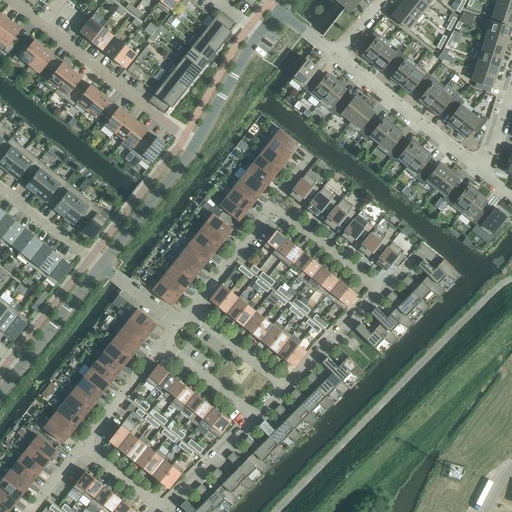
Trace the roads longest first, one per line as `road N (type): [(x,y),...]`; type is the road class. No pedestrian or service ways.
road 1 (residential): [(43,24),(194,141)]
road 2 (residential): [(337,57),(482,170)]
road 3 (tertiary): [(100,264),(194,141)]
road 4 (residential): [(272,205),(381,287)]
road 5 (residential): [(288,384),(381,287)]
road 6 (residential): [(189,307),(272,205)]
road 7 (residential): [(167,506),(257,415)]
road 8 (residential): [(161,342),(83,443)]
road 9 (residential): [(0,187),(100,264)]
road 10 (tertiary): [(194,141),(259,33)]
road 11 (residential): [(189,307),(288,384)]
road 12 (tertiary): [(23,363),(100,264)]
road 13 (residential): [(161,342),(257,415)]
